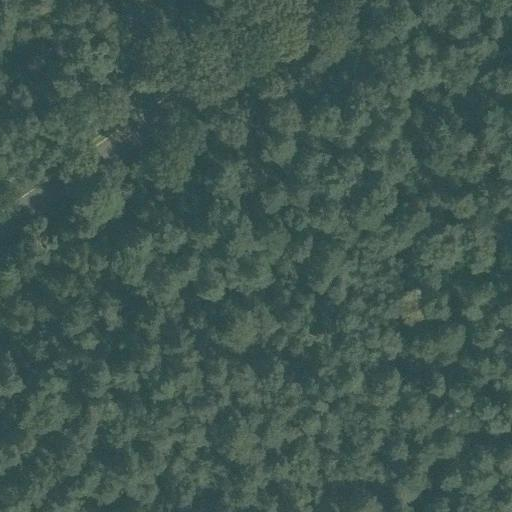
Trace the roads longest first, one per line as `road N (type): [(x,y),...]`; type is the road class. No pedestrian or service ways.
road 1 (track): [(216,75),(511,492)]
road 2 (tertiary): [(0,223),(326,0)]
